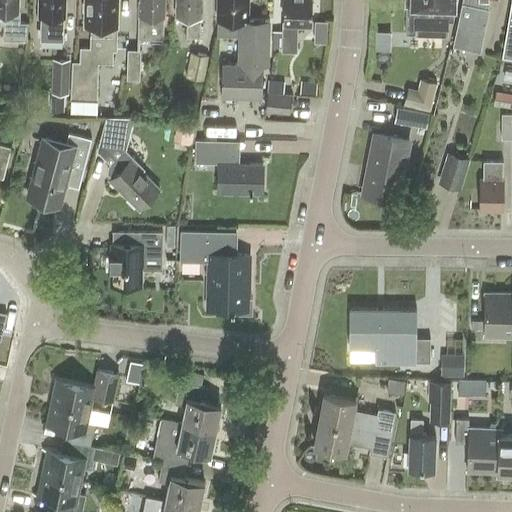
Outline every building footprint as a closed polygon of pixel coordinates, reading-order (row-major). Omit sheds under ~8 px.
[(0,0),(0,10),(4,11),(3,39),(27,39),(27,22),(20,22),(20,10),(18,10),(17,0),(0,0)] [(40,0),(40,1),(38,1),(38,15),(41,16),(40,40),(63,41),(64,16),(66,16),(66,2),(64,2),(64,0),(40,0)] [(116,50),(117,0),(84,0),(84,26),(91,26),(90,47),(79,47),(79,61),(72,61),(69,111),(95,112),(98,62),(112,63),(113,50),(116,50)] [(163,42),(164,0),(140,0),(141,0),(139,0),(138,38),(161,39),(161,42),(163,42)] [(202,17),(202,0),(177,0),(177,16),(188,17),(187,37),(200,37),(201,17),(202,17)] [(269,64),(270,20),(248,19),(248,0),(218,0),(218,20),(218,36),(239,36),(239,63),(223,63),(222,96),(263,97),(264,64),(269,64)] [(311,21),(311,0),(285,0),(286,4),(284,4),(284,20),(282,20),(282,30),(274,30),(274,39),(282,39),(281,51),(297,52),(298,21),(311,21)] [(454,0),(406,0),(405,34),(447,35),(448,20),(454,21),(454,0)] [(463,0),(454,45),(479,51),(488,9),(486,8),(488,0),(463,0)] [(511,0),(502,56),(511,57),(511,0)] [(141,48),(128,48),(127,77),(140,78),(141,48)] [(204,79),(209,55),(190,51),(185,76),(204,79)] [(69,93),(70,59),(53,58),(51,92),(69,93)] [(430,111),(437,82),(420,78),(417,89),(408,87),(403,104),(430,111)] [(290,113),(292,93),(284,93),(285,81),(268,79),(265,110),(290,113)] [(511,93),(496,91),(493,105),(511,107),(511,93)] [(396,106),(393,122),(425,128),(428,112),(396,106)] [(511,138),(511,112),(502,113),(501,138),(511,138)] [(127,140),(133,117),(107,116),(101,140),(127,140)] [(82,175),(92,138),(69,132),(65,145),(42,139),(27,193),(61,202),(69,172),(82,175)] [(397,200),(409,140),(375,133),(363,193),(397,200)] [(217,153),(217,140),(195,139),(195,152),(217,153)] [(139,209),(160,188),(131,159),(140,150),(131,141),(110,162),(119,170),(110,179),(139,209)] [(0,176),(3,178),(11,147),(0,143),(0,176)] [(461,190),(471,159),(448,152),(438,183),(461,190)] [(239,163),(240,153),(222,153),(221,163),(219,163),(218,191),(262,192),(263,164),(239,163)] [(502,209),(503,160),(483,160),(483,179),(481,179),(481,209),(502,209)] [(110,257),(110,270),(111,270),(111,285),(141,285),(141,268),(162,268),(162,244),(163,245),(163,232),(119,231),(119,243),(113,243),(112,243),(111,257),(110,257)] [(237,309),(237,313),(253,313),(253,297),(249,297),(249,288),(247,288),(247,276),(249,276),(250,253),(222,253),(222,231),(181,231),(181,260),(208,261),(207,309),(231,309),(231,311),(235,311),(235,309),(237,309)] [(511,292),(485,292),(484,319),(472,319),(472,328),(484,328),(484,335),(506,335),(506,341),(511,341),(511,292)] [(376,361),(431,361),(431,338),(416,337),(417,308),(350,308),(349,347),(376,347),(376,361)] [(447,372),(469,372),(470,352),(447,352),(447,372)] [(126,373),(140,378),(144,365),(130,360),(126,373)] [(51,400),(90,409),(93,396),(113,400),(119,374),(97,369),(93,385),(56,377),(51,400)] [(182,422),(215,429),(221,404),(200,400),(205,374),(182,369),(175,403),(186,405),(182,422)] [(405,380),(389,377),(386,391),(403,394),(405,380)] [(470,395),(471,380),(458,380),(458,394),(470,395)] [(449,422),(451,381),(428,381),(428,402),(429,402),(429,421),(449,422)] [(319,419),(392,433),(396,411),(378,408),(377,415),(354,410),(356,399),(324,393),(319,419)] [(46,423),(66,427),(63,440),(70,441),(90,445),(95,423),(88,421),(90,409),(51,400),(46,423)] [(215,429),(182,422),(161,418),(153,456),(163,458),(186,463),(189,450),(210,454),(215,429)] [(468,443),(467,470),(497,471),(499,428),(499,422),(490,422),(490,428),(468,427),(469,418),(456,418),(455,442),(468,443)] [(387,456),(392,433),(319,419),(314,446),(346,452),(348,441),(371,445),(370,452),(387,456)] [(422,435),(423,419),(411,419),(410,435),(409,468),(434,469),(436,436),(422,435)] [(497,471),(498,471),(511,471),(511,434),(500,434),(500,428),(499,428),(497,471)] [(42,472),(81,480),(84,468),(91,469),(96,447),(90,445),(70,441),(67,454),(47,449),(42,472)] [(183,477),(186,463),(163,458),(158,480),(169,483),(166,499),(199,506),(204,481),(183,477)] [(57,499),(55,511),(56,511),(82,511),(86,495),(79,493),(81,480),(42,472),(37,495),(57,499)] [(197,511),(199,506),(166,499),(162,511),(197,511)]
